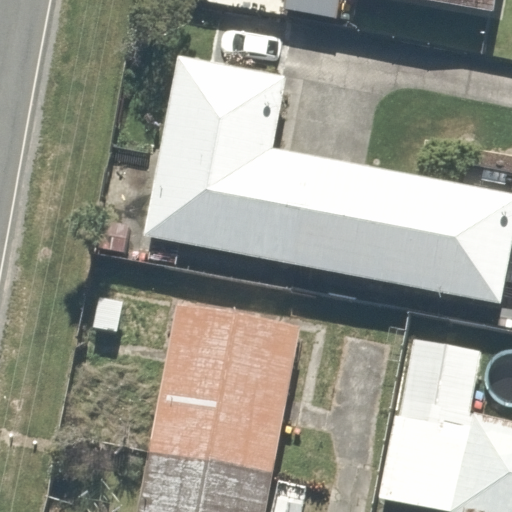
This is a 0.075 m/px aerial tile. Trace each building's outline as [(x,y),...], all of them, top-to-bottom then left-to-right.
[(371,0),(496,23),(499,0),(371,0)] [(502,313),(511,261),(511,205),(274,160),(289,80),(175,58),(140,243),(502,313)] [(303,333),(175,310),(148,459),(276,482),(303,333)] [(411,511),(511,511),(511,433),(404,408),(381,505),(411,511)] [(269,511),(276,482),(148,459),(138,511),(269,511)]
